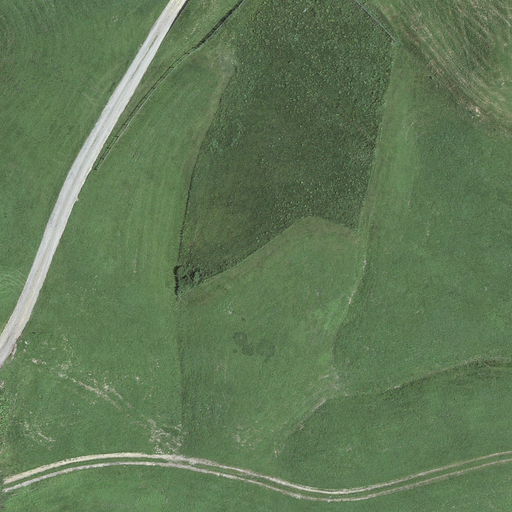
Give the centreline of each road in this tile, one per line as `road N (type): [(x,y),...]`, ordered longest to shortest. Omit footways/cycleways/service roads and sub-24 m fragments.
road 1 (track): [(0,489),(81,462),(123,459),(355,496),(511,457)]
road 2 (track): [(0,348),(83,165),(180,0)]
